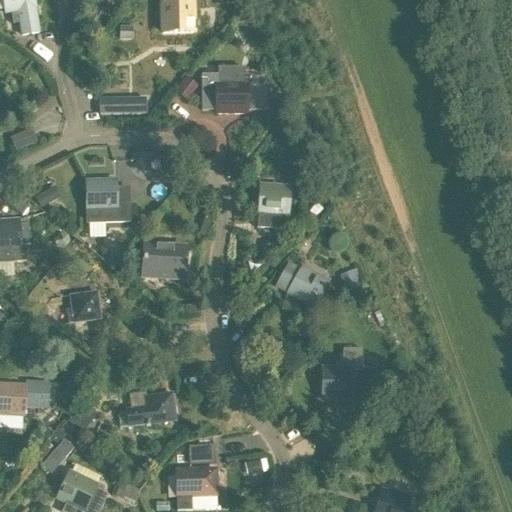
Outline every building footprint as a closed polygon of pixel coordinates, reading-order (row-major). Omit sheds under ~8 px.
[(33,0),(2,0),(5,14),(11,13),(17,13),(19,25),(21,34),(39,31),(33,0)] [(194,0),(164,0),(165,34),(195,34),(194,0)] [(13,26),(19,25),(17,13),(11,13),(13,26)] [(134,28),(120,27),(119,40),(133,41),(134,28)] [(203,76),(202,76),(202,112),(216,112),(216,115),(247,115),(247,112),(269,111),(269,110),(265,110),(265,88),(246,88),(246,85),(218,85),(218,77),(203,77),(203,76)] [(186,82),(177,94),(186,101),(196,89),(186,82)] [(123,100),(123,116),(137,115),(137,100),(123,100)] [(306,197),(310,195),(317,192),(312,180),(301,184),(306,197)] [(116,182),(86,183),(87,225),(130,224),(129,188),(116,188),(116,182)] [(290,189),(260,187),(257,227),(287,230),(290,189)] [(47,192),(34,199),(40,210),(53,203),(47,192)] [(317,205),(309,213),(315,219),(324,211),(317,205)] [(206,213),(199,235),(207,237),(214,216),(206,213)] [(18,222),(0,223),(0,265),(9,264),(8,252),(20,251),(20,247),(30,246),(28,225),(19,226),(18,222)] [(186,250),(143,248),(141,279),(184,282),(186,250)] [(40,266),(48,272),(53,267),(45,260),(40,266)] [(81,262),(71,274),(82,283),(92,270),(81,262)] [(328,283),(302,269),(290,262),(276,288),(314,309),(328,283)] [(360,285),(361,285),(356,271),(355,271),(337,278),(343,292),(360,285)] [(96,294),(84,296),(71,298),(74,324),(88,322),(100,320),(96,294)] [(15,330),(7,337),(13,345),(21,338),(15,330)] [(362,371),(362,350),(343,350),(342,365),(335,364),(335,370),(322,370),(322,399),(352,399),(352,371),(362,371)] [(386,408),(403,387),(385,372),(368,393),(386,408)] [(91,386),(76,373),(65,387),(67,388),(62,394),(76,405),(91,386)] [(0,386),(0,428),(23,430),(24,417),(24,409),(48,410),(49,385),(25,384),(25,387),(0,386)] [(171,396),(148,399),(147,393),(130,395),(132,408),(125,409),(128,428),(175,422),(171,396)] [(85,408),(73,426),(83,433),(95,415),(85,408)] [(57,446),(65,437),(58,430),(50,439),(57,446)] [(73,449),(63,440),(43,464),(53,471),(73,449)] [(248,478),(264,474),(261,461),(245,465),(248,478)] [(342,484),(345,472),(333,469),(330,481),(342,484)] [(216,471),(190,472),(176,472),(176,511),(187,511),(192,511),(192,498),(216,497),(216,471)] [(84,511),(97,486),(69,473),(56,500),(81,511),(84,511)] [(135,504),(140,492),(122,483),(116,495),(135,504)] [(406,511),(410,500),(381,492),(375,511),(406,511)]
